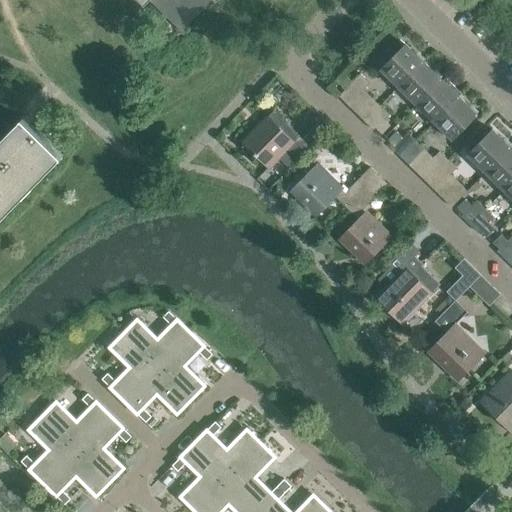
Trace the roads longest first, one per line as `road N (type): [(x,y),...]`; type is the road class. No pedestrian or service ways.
road 1 (residential): [(511,287),(290,61),(348,0)]
road 2 (residential): [(370,511),(232,378)]
road 3 (residential): [(127,488),(232,378)]
road 4 (residential): [(511,101),(411,0)]
